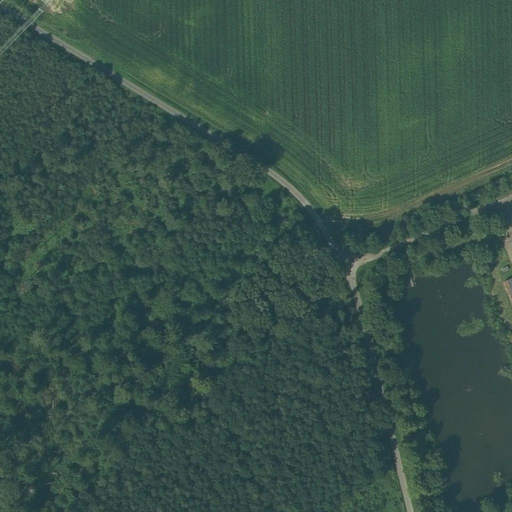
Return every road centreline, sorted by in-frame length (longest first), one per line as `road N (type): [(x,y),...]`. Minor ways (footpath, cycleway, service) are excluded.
road 1 (unclassified): [(0,4),(252,156),(308,207),(358,300),(410,511)]
road 2 (track): [(345,266),(173,388),(30,511)]
road 3 (track): [(252,156),(235,178),(92,285)]
